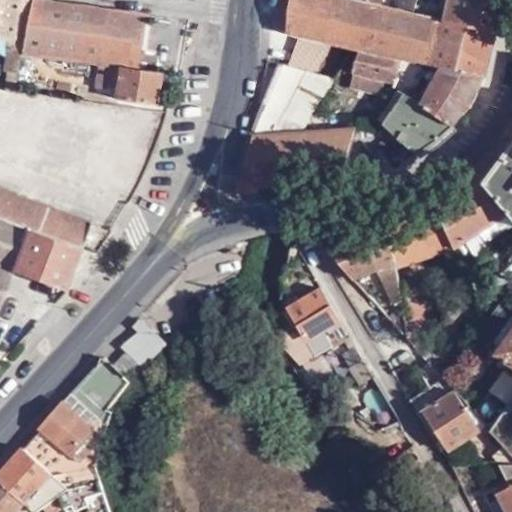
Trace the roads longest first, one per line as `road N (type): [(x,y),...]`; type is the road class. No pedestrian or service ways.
road 1 (secondary): [(259,215),(442,166),(511,101)]
road 2 (secondary): [(0,438),(163,256)]
road 3 (secondary): [(229,84),(209,156),(163,256)]
road 4 (secondary): [(229,84),(232,187),(259,215)]
